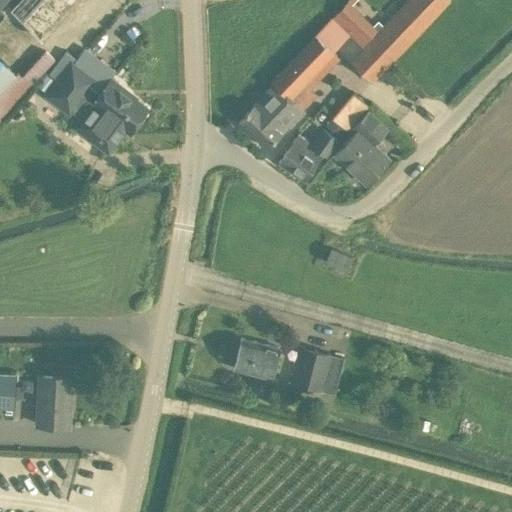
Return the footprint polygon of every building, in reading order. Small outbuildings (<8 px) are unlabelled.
[(16,0),(8,9),(39,37),(72,0),(16,0)] [(372,81),(449,0),(404,0),(361,46),(354,40),(330,16),(271,78),(274,82),(238,119),(266,145),(302,108),(290,96),(331,53),(336,48),(347,60),(349,59),(372,81)] [(14,73),(0,59),(0,117),(31,83),(55,58),(44,49),(22,74),(16,70),(14,73)] [(71,63),(47,94),(68,111),(81,94),(92,103),(75,126),(108,151),(125,128),(129,131),(136,122),(140,122),(145,115),(144,111),(146,108),(123,91),(124,89),(110,78),(99,92),(89,84),(93,79),(71,63)] [(369,104),(354,91),(332,117),(347,130),(367,108),(369,104)] [(368,109),(353,126),(356,129),(333,153),(365,183),(390,157),(373,141),(387,127),(368,109)] [(335,140),(324,131),(314,144),(297,133),(278,161),(304,179),(318,157),(310,151),(314,147),(326,154),(335,140)] [(351,255),(330,246),(324,259),(346,268),(351,255)] [(270,377),(279,346),(241,337),(233,367),(270,377)] [(319,391),(330,353),(299,344),(289,382),(319,391)] [(16,373),(0,371),(0,406),(14,407),(16,373)] [(35,424),(69,425),(70,401),(67,401),(68,375),(38,373),(35,424)] [(454,433),(457,423),(433,418),(430,428),(454,433)]
